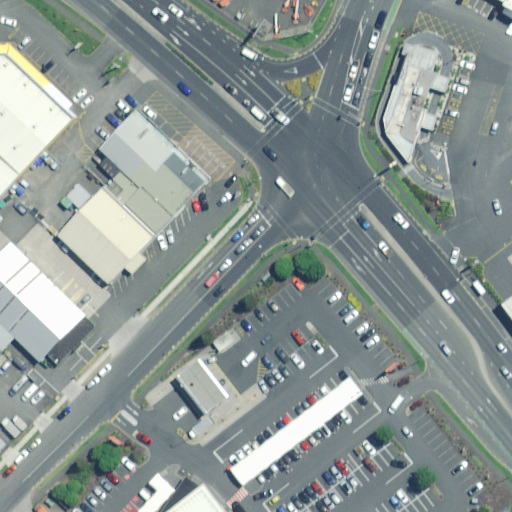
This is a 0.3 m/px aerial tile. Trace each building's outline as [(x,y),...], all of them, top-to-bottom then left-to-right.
[(511,0),(484,0),(511,15),(511,0)] [(440,55),(407,46),(383,132),(410,167),(416,141),(440,55)] [(0,188),(67,120),(30,83),(29,83),(4,58),(0,58),(0,188)] [(111,197),(150,234),(201,181),(130,113),(94,151),(125,182),(111,197)] [(147,242),(96,193),(51,240),(102,289),(147,242)] [(90,312),(12,239),(0,252),(0,352),(17,334),(44,360),(90,312)] [(235,341),(228,332),(214,343),(221,352),(235,341)] [(234,407),(203,368),(181,385),(212,424),(234,407)] [(352,377),(232,469),(245,486),(365,394),(352,377)] [(151,484),(160,492),(140,511),(155,511),(168,500),(177,491),(160,474),(151,484)] [(211,511),(195,491),(167,511),(211,511)]
